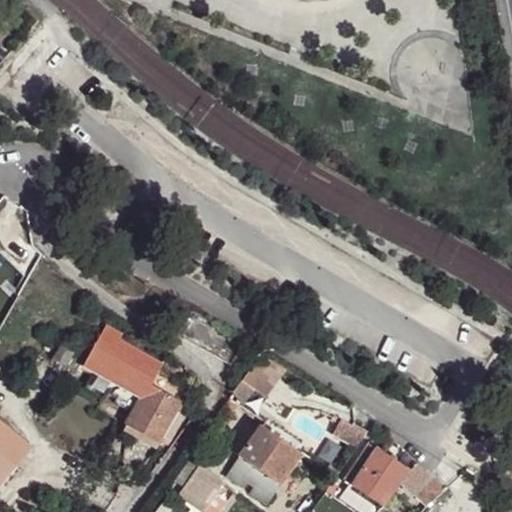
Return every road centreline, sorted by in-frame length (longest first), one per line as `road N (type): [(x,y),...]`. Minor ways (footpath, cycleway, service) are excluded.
road 1 (residential): [(511,478),(22,193)]
road 2 (unclassified): [(131,511),(207,413),(205,376),(52,257),(22,193)]
road 3 (unknown): [(131,511),(86,482),(51,474),(3,511)]
